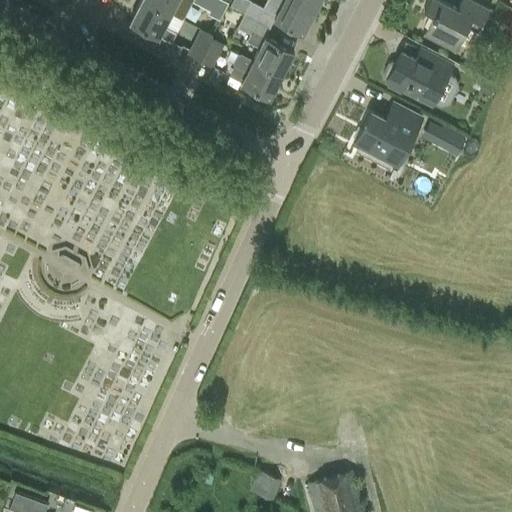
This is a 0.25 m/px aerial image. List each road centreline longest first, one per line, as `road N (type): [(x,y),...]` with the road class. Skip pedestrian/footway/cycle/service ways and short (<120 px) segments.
road 1 (unclassified): [(132,511),(285,166)]
road 2 (residential): [(285,166),(68,46)]
road 3 (unclassified): [(285,166),(374,0)]
